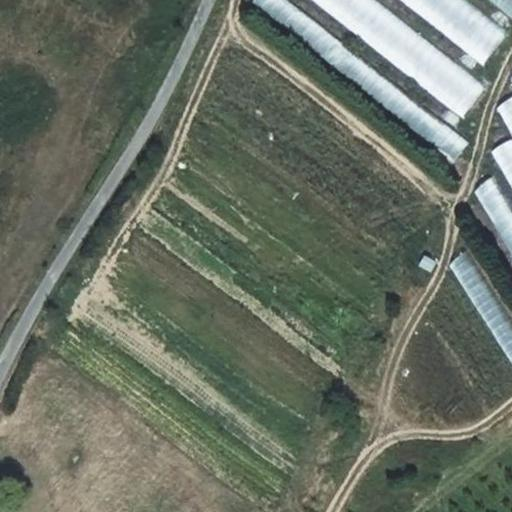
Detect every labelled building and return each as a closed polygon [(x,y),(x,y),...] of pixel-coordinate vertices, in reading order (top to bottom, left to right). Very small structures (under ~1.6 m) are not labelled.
[(284,0),(253,0),(252,2),(455,161),(468,143),(284,0)] [(376,0),(314,0),(463,117),(486,87),(376,0)] [(462,0),(402,0),(483,63),(506,34),(462,0)] [(511,0),(489,0),(511,17),(511,0)] [(511,98),(495,108),(511,136),(511,98)] [(511,186),(511,140),(492,152),(511,186)] [(468,190),(511,262),(511,208),(492,176),(468,190)] [(446,265),(511,363),(511,316),(467,250),(446,265)]
